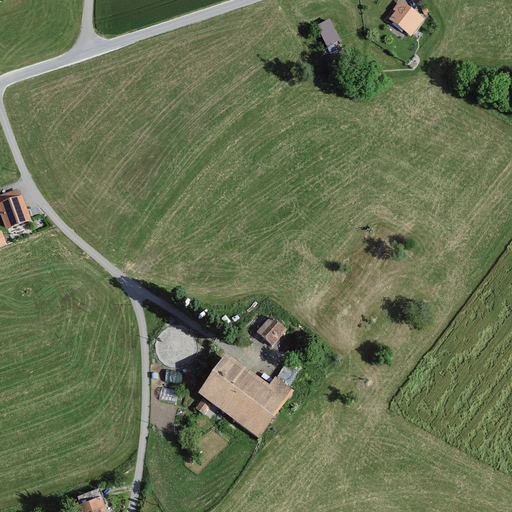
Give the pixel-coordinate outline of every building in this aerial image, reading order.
[(425,21),(400,3),(387,22),(411,39),(425,21)] [(317,23),(328,46),(341,39),(330,17),(317,23)] [(19,192),(0,198),(0,216),(6,236),(0,237),(0,249),(13,244),(10,233),(32,224),(19,192)] [(287,333),(271,322),(258,338),(272,350),(287,333)] [(269,386),(227,356),(197,396),(261,441),(293,392),(274,378),(269,386)] [(104,511),(100,500),(78,507),(79,511),(104,511)]
